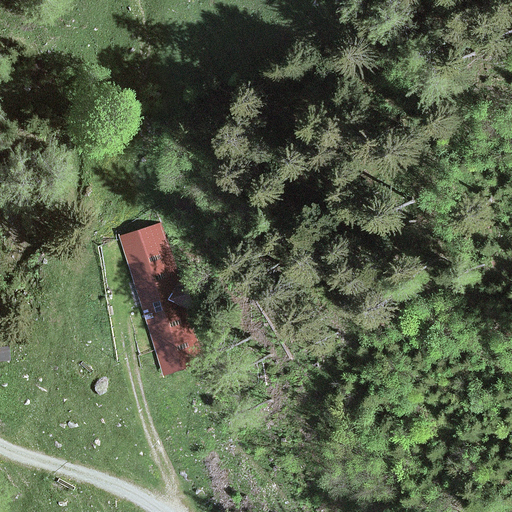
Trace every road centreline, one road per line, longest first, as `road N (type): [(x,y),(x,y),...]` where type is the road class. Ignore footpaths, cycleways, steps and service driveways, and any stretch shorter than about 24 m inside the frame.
road 1 (track): [(124,321),(172,488),(162,509)]
road 2 (track): [(0,445),(165,511)]
